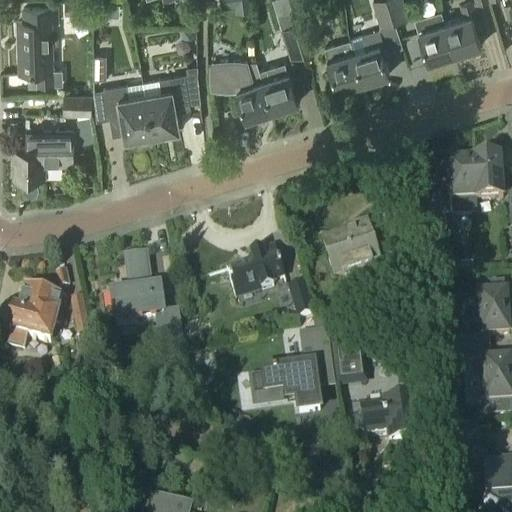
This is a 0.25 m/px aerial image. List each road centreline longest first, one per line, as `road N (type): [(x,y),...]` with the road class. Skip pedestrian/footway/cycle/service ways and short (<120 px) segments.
road 1 (residential): [(0,230),(69,226),(511,89)]
road 2 (residential): [(0,388),(236,450),(387,511)]
